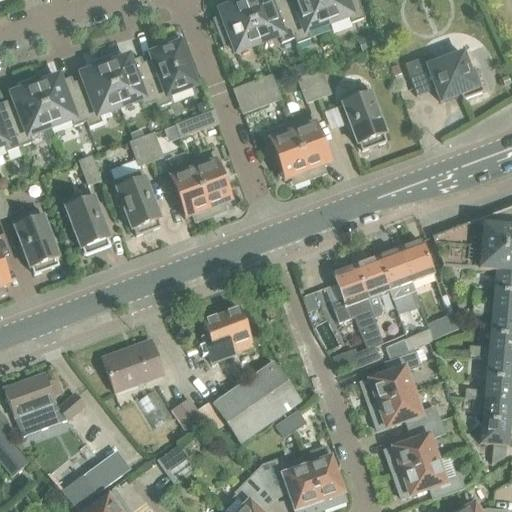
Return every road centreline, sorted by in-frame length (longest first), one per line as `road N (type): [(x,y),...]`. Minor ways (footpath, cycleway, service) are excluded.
road 1 (tertiary): [(0,341),(271,238)]
road 2 (tertiary): [(271,238),(511,156)]
road 3 (residential): [(184,0),(271,238)]
road 4 (residential): [(369,511),(312,342)]
road 5 (residential): [(119,0),(0,39)]
